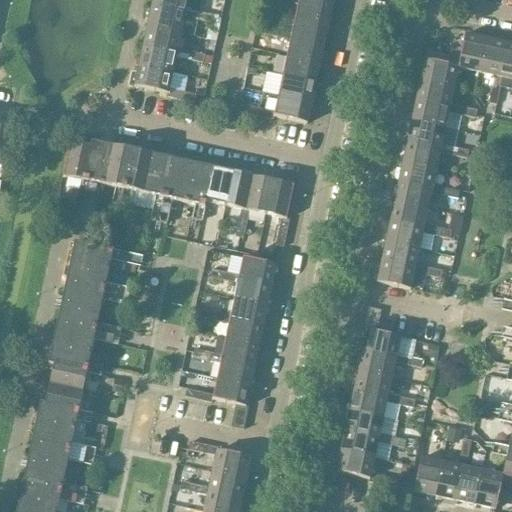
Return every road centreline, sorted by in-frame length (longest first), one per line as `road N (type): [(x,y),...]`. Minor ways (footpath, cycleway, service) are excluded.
road 1 (residential): [(305,500),(414,0)]
road 2 (residential): [(332,164),(256,511)]
road 3 (residential): [(332,164),(111,116),(72,124)]
road 4 (residential): [(363,0),(332,164)]
